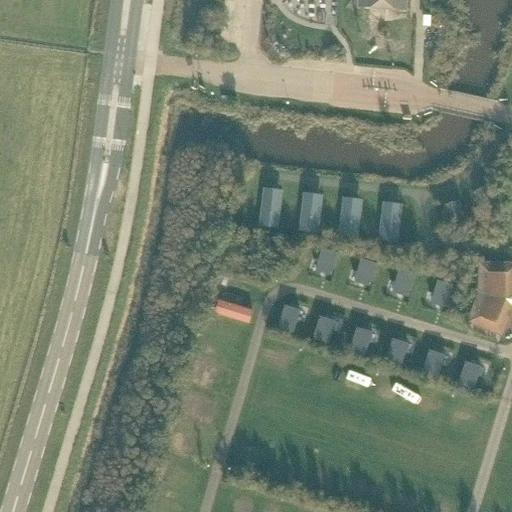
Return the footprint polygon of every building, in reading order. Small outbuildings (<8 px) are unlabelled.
[(360,0),(360,10),(407,11),(407,0),(360,0)] [(481,211),(497,199),(487,185),(472,195),(475,199),(473,200),(481,211)] [(267,227),(288,228),(289,190),(269,189),(267,227)] [(325,235),(331,196),(311,193),(305,232),(325,235)] [(367,239),(369,200),(349,199),(347,238),(367,239)] [(444,224),(465,218),(459,202),(443,207),(444,211),(440,212),(444,224)] [(406,245),(410,206),(390,203),(385,243),(406,245)] [(511,262),(478,262),(478,294),(466,324),(503,338),(511,313),(511,262)] [(231,276),(221,273),(219,281),(228,284),(231,276)] [(225,301),(222,317),(258,323),(261,308),(225,301)] [(218,388),(233,393),(239,376),(224,371),(218,388)] [(157,488),(154,498),(164,501),(167,491),(157,488)]
